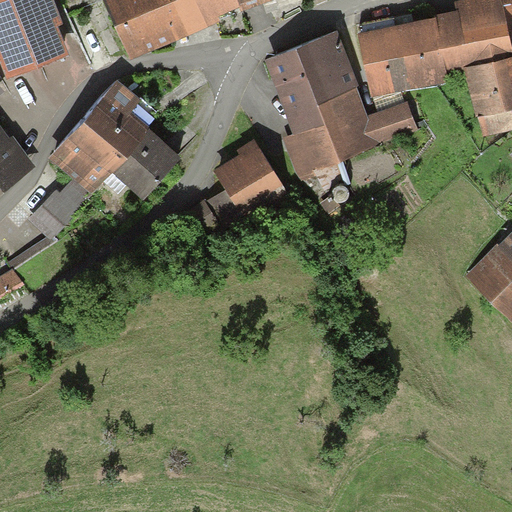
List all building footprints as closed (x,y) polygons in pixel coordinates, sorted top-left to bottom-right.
[(0,0),(0,51),(5,65),(0,66),(0,85),(66,59),(61,45),(53,27),(62,23),(52,0),(0,0)] [(103,0),(131,61),(221,23),(219,18),(240,9),(237,0),(103,0)] [(237,0),(240,9),(242,13),(281,0),(237,0)] [(411,24),(359,35),(371,97),(467,77),(465,68),(511,58),(511,49),(501,0),(466,0),(455,2),(457,14),(411,24)] [(511,0),(501,0),(511,49),(511,0)] [(358,88),(338,33),(264,62),(292,135),(283,139),(300,182),(318,175),(316,172),(382,147),(379,142),(416,128),(407,104),(367,119),(356,89),(358,88)] [(511,58),(465,68),(467,77),(478,120),(511,111),(511,58)] [(138,95),(116,76),(46,155),(74,180),(90,193),(110,170),(141,197),(179,153),(153,130),(127,107),(138,95)] [(511,130),(511,111),(478,120),(483,137),(511,130)] [(0,195),(36,169),(16,139),(13,141),(0,124),(0,195)] [(239,158),(214,174),(225,191),(246,224),(248,228),(292,200),(254,142),(236,153),(239,158)] [(57,191),(31,220),(54,240),(92,196),(90,193),(74,180),(61,195),(57,191)] [(229,235),(246,224),(225,191),(209,202),(229,235)] [(203,201),(179,218),(200,248),(224,231),(203,201)] [(498,245),(467,277),(511,320),(511,234),(501,247),(498,245)] [(10,269),(0,274),(0,292),(18,282),(10,269)]
